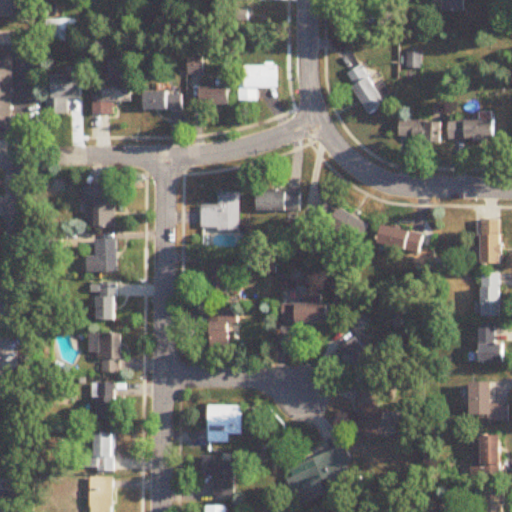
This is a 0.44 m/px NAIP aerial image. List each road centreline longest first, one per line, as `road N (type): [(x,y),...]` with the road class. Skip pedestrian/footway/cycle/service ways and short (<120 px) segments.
road 1 (residential): [(165,158),(160,511)]
road 2 (residential): [(307,0),(311,103),(317,124),(346,156),(377,176),(415,184),(511,190)]
road 3 (residential): [(317,124),(213,154),(85,159)]
road 4 (residential): [(162,380),(260,380),(301,394)]
